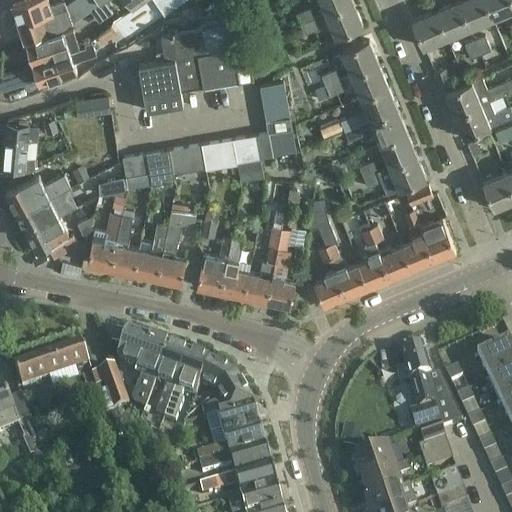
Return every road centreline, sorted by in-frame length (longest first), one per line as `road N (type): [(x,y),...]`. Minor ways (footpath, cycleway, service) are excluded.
road 1 (residential): [(316,372),(259,336),(0,278)]
road 2 (residential): [(501,263),(383,0)]
road 3 (secondary): [(316,372),(357,323),(501,263)]
road 4 (secondary): [(328,511),(306,427),(316,372)]
